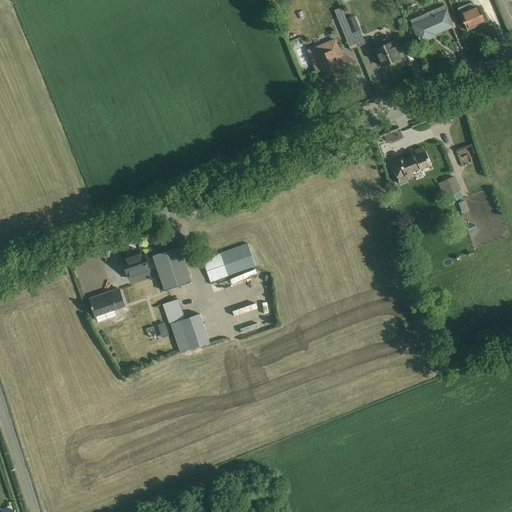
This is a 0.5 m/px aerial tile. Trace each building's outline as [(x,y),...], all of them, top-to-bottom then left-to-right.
[(340,6),(333,10),(350,48),(364,42),(353,15),(346,18),(340,6)] [(418,44),(454,30),(445,7),(409,21),(418,44)] [(469,30),(485,23),(478,8),(462,15),(469,30)] [(321,79),(347,69),(335,39),(309,49),(321,79)] [(383,69),(403,61),(395,41),(375,49),(383,69)] [(384,85),(374,59),(364,62),(374,89),(384,85)] [(397,181),(429,168),(420,147),(388,160),(397,181)] [(455,175),(442,180),(447,194),(460,189),(455,175)] [(210,286),(304,251),(294,224),(200,260),(210,286)] [(128,279),(150,271),(144,254),(121,262),(128,279)] [(181,259),(160,267),(170,297),(192,289),(181,259)] [(256,275),(264,279),(266,274),(259,271),(256,275)] [(263,282),(252,287),(257,298),(268,292),(263,282)] [(94,317),(126,307),(119,288),(88,298),(94,317)] [(265,314),(269,313),(266,301),(261,302),(264,313),(254,316),(255,320),(248,322),(250,328),(268,324),(265,314)] [(180,303),(167,308),(184,356),(216,344),(204,314),(187,321),(180,303)] [(157,324),(160,333),(154,335),(156,339),(168,335),(163,321),(157,324)]
